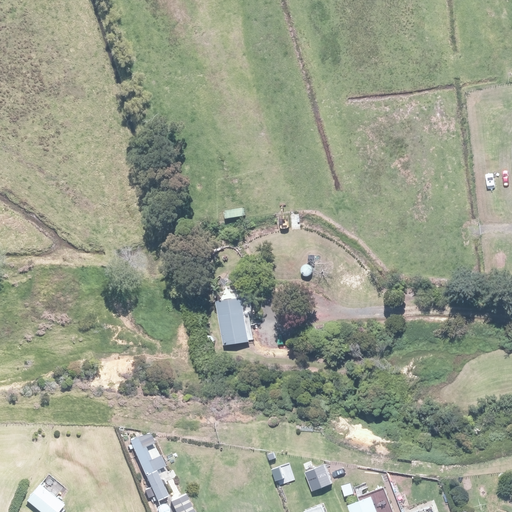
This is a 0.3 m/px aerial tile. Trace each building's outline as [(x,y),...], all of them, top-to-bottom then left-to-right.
[(241,296),(214,301),(222,344),(249,339),(241,296)] [(150,432),(132,440),(159,502),(170,498),(158,472),(166,468),(161,457),(153,461),(147,447),(155,443),(150,432)] [(325,465),(305,472),(312,492),(332,485),(325,465)] [(279,467),(272,470),(276,480),(283,478),(279,467)] [(41,484),(27,500),(40,511),(59,511),(66,505),(41,484)] [(195,511),(187,495),(172,502),(176,511),(195,511)] [(377,511),(371,496),(347,505),(349,511),(377,511)]
